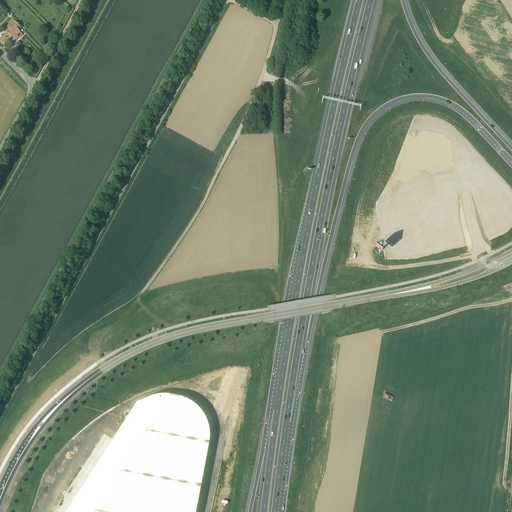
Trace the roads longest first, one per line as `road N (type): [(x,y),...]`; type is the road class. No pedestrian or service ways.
road 1 (unclassified): [(275,22),(225,1),(0,416)]
road 2 (primary): [(418,289),(201,328),(132,352),(55,408),(0,498)]
road 3 (motorway): [(357,0),(310,204),(269,448)]
road 4 (motorway): [(299,349),(355,143),(379,110),(401,98),(443,99),(511,160)]
road 5 (motorway): [(299,349),(371,0)]
road 6 (unclassified): [(275,22),(234,140),(144,290)]
road 7 (motorway): [(511,149),(431,60),(402,0)]
road 8 (motorway): [(276,511),(299,349)]
road 9 (track): [(366,257),(373,266),(397,267),(481,253)]
